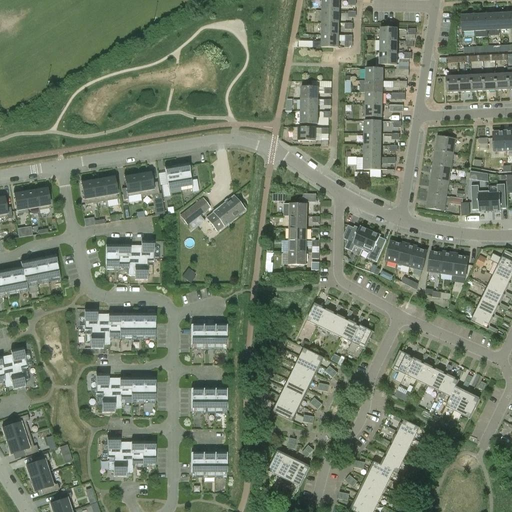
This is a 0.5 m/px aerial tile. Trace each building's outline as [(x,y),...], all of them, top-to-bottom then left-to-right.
[(322,0),(322,12),(340,12),(340,0),(335,0),(322,0)] [(340,12),(322,12),(322,24),(339,24),(340,12)] [(499,14),(487,15),(487,31),(500,30),(499,14)] [(500,30),(511,30),(511,29),(511,25),(511,14),(499,14),(500,30)] [(487,15),(474,16),(475,31),(487,31),(487,15)] [(475,31),(474,16),(462,16),(463,32),(475,31)] [(339,24),(322,24),(322,36),(339,36),(339,24)] [(380,41),(398,41),(398,29),(381,28),(380,41)] [(322,36),(321,45),(317,45),(317,48),(339,48),(339,36),(322,36)] [(398,41),(380,41),(380,53),(397,53),(398,41)] [(397,53),(380,53),(380,65),(397,65),(397,53)] [(366,81),(383,82),(383,69),(366,69),(366,81)] [(496,75),(483,76),(484,92),(496,91),(496,75)] [(508,75),(496,75),(496,91),(509,90),(508,75)] [(471,76),(459,77),(460,93),(472,92),(471,76)] [(483,76),(471,76),(472,92),(484,92),(483,76)] [(460,93),(459,77),(447,77),(448,93),(460,93)] [(366,81),(366,82),(360,82),(360,93),(365,93),(383,93),(383,82),(366,81)] [(301,88),(301,100),(318,100),(318,88),(324,88),(324,95),(331,95),(332,83),(319,82),(318,88),(301,88)] [(365,93),(365,105),(383,105),(383,93),(365,93)] [(318,100),(301,100),(301,112),(318,112),(318,100)] [(383,105),(365,105),(365,118),(382,118),(383,105)] [(318,112),(301,112),(301,124),(318,125),(318,112)] [(364,134),(382,135),(382,122),(365,122),(364,134)] [(293,128),(293,141),(315,142),(316,135),(329,135),(329,129),(316,129),(293,128)] [(494,153),(506,153),(505,131),(492,132),(494,153)] [(382,135),(364,134),(364,146),(381,147),(382,135)] [(435,152),(454,154),(456,139),(438,136),(435,152)] [(381,147),(364,146),(364,158),(381,159),(381,158),(381,147)] [(454,154),(435,152),(433,166),(451,169),(454,154)] [(356,158),(356,170),(364,170),(372,170),(381,170),(381,164),(381,159),(364,158),(356,158)] [(180,166),(176,167),(180,192),(191,190),(192,193),(198,192),(196,180),(191,181),(188,164),(180,166)] [(433,166),(431,180),(449,183),(451,169),(433,166)] [(164,169),(167,185),(161,186),(163,198),(170,197),(169,194),(180,192),(176,167),(164,169)] [(470,172),(470,180),(489,181),(489,172),(470,172)] [(150,173),(137,175),(140,193),(141,195),(141,198),(159,195),(157,183),(152,184),(150,173)] [(123,201),(128,200),(128,197),(141,195),(140,193),(137,175),(124,177),(126,189),(121,190),(123,201)] [(114,177),(103,179),(106,197),(106,202),(117,200),(114,177)] [(92,181),(95,199),(96,203),(106,202),(106,197),(103,179),(92,181)] [(428,195),(446,198),(449,183),(431,180),(428,195)] [(92,181),(81,183),(85,205),(96,203),(95,199),(92,181)] [(497,194),(489,194),(489,212),(500,212),(500,210),(505,210),(504,185),(497,186),(497,194)] [(480,186),(472,186),(473,211),(477,211),(478,213),(489,212),(488,194),(480,194),(480,186)] [(47,189),(35,191),(38,208),(38,211),(50,209),(47,189)] [(25,192),(28,210),(38,208),(35,191),(25,192)] [(13,194),(16,212),(28,210),(25,192),(13,194)] [(446,198),(428,195),(426,208),(444,211),(446,198)] [(4,197),(0,198),(0,218),(7,217),(8,220),(12,219),(10,208),(6,209),(4,197)] [(233,197),(213,213),(205,218),(217,233),(224,228),(245,211),(233,197)] [(179,217),(187,226),(210,208),(202,199),(179,217)] [(469,202),(465,202),(461,205),(462,217),(470,216),(469,202)] [(283,217),(290,217),(307,217),(307,205),(284,205),(283,217)] [(307,217),(290,217),(289,229),(307,230),(307,217)] [(344,236),(344,240),(348,242),(345,249),(352,252),(354,247),(362,250),(370,232),(361,227),(360,227),(359,229),(354,227),(354,229),(348,226),(344,236)] [(30,228),(17,230),(19,238),(32,236),(30,228)] [(307,230),(289,229),(289,241),(306,242),(307,230)] [(370,232),(362,250),(370,254),(367,259),(376,263),(386,241),(379,238),(380,236),(380,235),(380,236),(370,232)] [(306,242),(289,241),(289,253),(306,254),(306,242)] [(391,242),(386,261),(397,265),(402,246),(402,245),(391,242)] [(141,247),(135,247),(135,263),(152,263),(153,263),(153,262),(159,262),(159,249),(154,249),(154,243),(141,243),(141,247)] [(402,246),(397,265),(411,268),(416,249),(417,248),(408,245),(402,244),(402,245),(402,246)] [(118,271),(118,247),(113,247),(113,246),(105,246),(105,249),(106,249),(105,271),(118,271)] [(135,247),(118,247),(118,271),(128,271),(128,263),(135,263),(135,247)] [(416,249),(411,268),(422,271),(427,252),(416,249)] [(306,254),(289,253),(288,265),(306,266),(306,254)] [(431,253),(428,272),(440,274),(443,255),(442,255),(431,253)] [(443,255),(440,274),(454,276),(457,257),(457,255),(449,254),(443,253),(442,255),(443,255)] [(491,261),(511,270),(511,258),(503,255),(501,261),(493,257),(491,261)] [(48,258),(44,259),(49,283),(60,281),(56,259),(55,256),(47,257),(48,258)] [(486,259),(479,256),(475,266),(482,269),(486,259)] [(457,257),(454,276),(465,278),(468,258),(457,257)] [(44,259),(33,261),(37,285),(49,283),(44,259)] [(33,261),(20,263),(21,268),(22,268),(26,288),(27,288),(27,287),(37,285),(33,261)] [(128,263),(128,271),(128,277),(134,277),(134,281),(147,281),(147,275),(152,275),(152,263),(135,263),(128,263)] [(511,271),(499,265),(493,276),(509,284),(511,278),(511,271)] [(22,268),(21,268),(11,270),(16,295),(27,293),(27,288),(26,288),(22,268)] [(189,269),(182,277),(190,283),(197,275),(189,269)] [(16,295),(11,270),(0,272),(5,297),(16,295)] [(509,284),(493,276),(487,288),(504,296),(505,296),(511,299),(511,295),(506,293),(507,292),(506,292),(509,284)] [(402,283),(418,289),(420,283),(404,277),(402,283)] [(504,296),(487,288),(482,299),(498,307),(499,307),(500,307),(508,311),(509,308),(501,304),(500,303),(504,296)] [(433,298),(450,299),(451,293),(427,290),(427,294),(434,295),(433,298)] [(498,307),(482,299),(476,310),(493,318),(494,319),(494,318),(502,322),(503,319),(495,315),(496,315),(495,314),(498,307)] [(315,305),(307,321),(307,322),(307,321),(318,327),(326,311),(327,309),(330,302),(330,301),(327,300),(324,308),(323,308),(323,309),(315,305)] [(326,311),(318,327),(329,332),(337,316),(338,316),(338,315),(342,307),(341,307),(339,306),(335,313),(334,314),(326,311)] [(493,318),(476,310),(471,322),(488,330),(489,330),(497,334),(498,331),(490,327),(490,326),(489,326),(493,318)] [(84,318),(79,318),(79,330),(84,330),(84,331),(85,331),(102,331),(102,315),(97,315),(97,311),(84,311),(84,318)] [(338,316),(337,316),(329,332),(341,338),(349,322),(349,320),(353,313),(351,312),(350,311),(346,319),(345,320),(338,316)] [(147,315),(142,315),(142,340),(155,340),(155,318),(155,314),(147,314),(147,315)] [(120,315),(102,315),(102,331),(110,331),(110,340),(120,340),(120,315)] [(120,315),(120,340),(132,340),(132,315),(120,315)] [(142,315),(132,315),(132,340),(142,340),(142,315)] [(349,322),(341,338),(352,343),(352,344),(353,343),(355,337),(358,332),(360,327),(361,326),(360,326),(364,318),(361,317),(358,325),(357,324),(356,326),(349,322)] [(203,326),(191,326),(191,346),(191,351),(203,351),(203,326)] [(214,326),(203,326),(203,351),(214,351),(214,326)] [(214,326),(214,351),(226,351),(226,346),(226,326),(214,326)] [(362,326),(361,328),(350,350),(357,353),(362,341),(371,346),(377,334),(362,326)] [(110,331),(102,331),(85,331),(85,344),(90,344),(90,349),(103,349),(103,345),(109,345),(109,340),(110,340),(110,331)] [(11,356),(7,357),(11,372),(27,368),(32,367),(29,354),(24,355),(23,349),(10,352),(11,356)] [(304,349),(300,358),(319,367),(323,359),(304,349)] [(408,369),(413,360),(410,358),(411,357),(402,352),(399,359),(397,361),(393,370),(399,373),(395,381),(401,385),(406,376),(405,375),(408,369)] [(341,366),(344,357),(334,354),(331,362),(341,366)] [(421,363),(413,360),(408,369),(405,375),(406,376),(417,381),(425,365),(425,364),(429,356),(426,354),(422,362),(421,363)] [(7,357),(0,358),(0,383),(6,382),(4,374),(11,372),(7,357)] [(300,358),(296,365),(315,375),(319,367),(300,358)] [(432,369),(425,365),(417,381),(428,387),(436,371),(436,369),(440,361),(437,360),(433,368),(432,369)] [(296,365),(292,373),(312,383),(315,375),(296,365)] [(436,371),(428,387),(439,392),(447,376),(448,375),(451,367),(449,365),(445,373),(444,373),(444,375),(436,371)] [(333,379),(338,373),(330,367),(325,372),(333,379)] [(27,368),(11,372),(4,374),(6,382),(7,387),(13,386),(14,390),(27,387),(26,382),(30,381),(28,369),(28,368),(27,368)] [(447,376),(439,392),(450,398),(451,398),(455,389),(455,388),(456,389),(456,387),(459,381),(459,380),(463,372),(460,371),(456,379),(455,380),(447,376)] [(312,383),(292,373),(288,381),(308,391),(312,383)] [(90,382),(90,394),(95,394),(95,395),(97,395),(114,395),(114,379),(108,379),(108,375),(95,375),(95,382),(90,382)] [(467,390),(473,378),(468,376),(463,388),(467,390)] [(147,379),(143,379),(143,404),(155,404),(155,378),(147,378),(147,379)] [(131,404),(131,379),(114,379),(114,395),(121,395),(121,404),(131,404)] [(143,404),(143,379),(131,379),(131,404),(143,404)] [(308,391),(288,381),(284,389),(304,399),(308,391)] [(328,393),(329,386),(319,384),(318,391),(323,392),(328,393)] [(396,396),(405,399),(408,390),(399,387),(396,396)] [(284,389),(280,397),(300,407),(304,399),(284,389)] [(451,398),(446,408),(454,412),(463,393),(455,389),(451,398)] [(203,390),(191,390),(191,409),(191,415),(203,415),(203,390)] [(214,415),(214,390),(203,390),(203,415),(214,415)] [(226,390),(214,390),(214,415),(226,415),(226,410),(226,390)] [(463,393),(454,412),(462,416),(471,397),(463,393)] [(121,395),(114,395),(97,395),(97,408),(102,408),(102,413),(114,413),(115,409),(121,409),(121,404),(121,395)] [(300,407),(280,397),(277,405),(296,415),(300,407)] [(471,397),(462,416),(469,420),(479,400),(471,397)] [(310,404),(318,410),(322,405),(319,402),(315,398),(310,404)] [(296,415),(277,405),(273,413),(292,423),(296,415)] [(303,422),(313,424),(314,418),(304,416),(303,422)] [(398,433),(415,441),(420,429),(403,420),(403,421),(395,417),(393,420),(401,424),(402,425),(399,432),(398,433)] [(18,427),(4,431),(7,442),(25,437),(22,428),(26,427),(24,422),(18,423),(18,427)] [(398,433),(399,432),(397,432),(389,428),(388,431),(396,435),(397,436),(393,444),(409,452),(415,441),(398,433)] [(25,438),(8,442),(11,454),(22,451),(23,454),(32,452),(30,446),(27,446),(25,438)] [(107,446),(102,446),(102,458),(107,458),(107,459),(108,459),(125,459),(125,443),(120,443),(119,439),(107,439),(107,446)] [(289,449),(294,450),(296,440),(290,439),(288,449),(289,449)] [(393,444),(392,443),(384,440),(382,442),(390,446),(391,447),(388,455),(387,456),(404,463),(409,452),(393,444)] [(147,443),(143,443),(143,468),(155,468),(155,442),(147,442),(147,443)] [(143,468),(143,443),(125,443),(125,459),(132,459),(132,468),(143,468)] [(66,445),(59,448),(61,455),(69,453),(66,445)] [(305,457),(307,458),(314,451),(309,446),(302,454),(305,457)] [(387,456),(388,455),(386,454),(386,455),(378,451),(377,453),(385,457),(386,458),(382,466),(382,467),(394,473),(398,475),(404,463),(387,456)] [(276,476),(286,457),(278,453),(268,472),(276,476)] [(203,454),(191,454),(191,473),(191,479),(203,479),(203,454)] [(203,454),(203,479),(214,479),(214,454),(203,454)] [(226,454),(214,454),(214,479),(226,479),(226,474),(226,454)] [(294,460),(286,457),(276,476),(284,480),(294,460)] [(39,464),(28,467),(31,478),(48,474),(45,466),(48,465),(45,458),(39,461),(39,464)] [(132,459),(125,459),(108,459),(108,472),(113,472),(113,477),(126,477),(126,473),(132,473),(132,468),(132,459)] [(301,464),(294,460),(284,480),(292,484),(301,464)] [(360,462),(355,461),(354,468),(363,470),(365,463),(360,462)] [(375,463),(371,472),(390,481),(394,473),(382,467),(375,463)] [(309,468),(301,464),(292,484),(300,487),(309,468)] [(371,472),(367,480),(387,489),(390,481),(371,472)] [(48,474),(32,479),(36,491),(46,488),(47,491),(55,488),(53,481),(51,482),(48,474)] [(357,482),(350,476),(345,481),(349,484),(353,487),(357,482)] [(367,480),(363,488),(383,497),(387,489),(367,480)] [(383,497),(363,488),(360,495),(379,505),(383,497)] [(349,495),(344,494),(339,493),(338,500),(348,502),(349,495)] [(360,495),(356,503),(373,511),(375,511),(379,505),(360,495)] [(64,501),(51,505),(53,511),(65,511),(72,510),(68,502),(70,501),(69,497),(63,498),(64,501)] [(373,511),(356,503),(352,511),(353,511),(373,511)]
